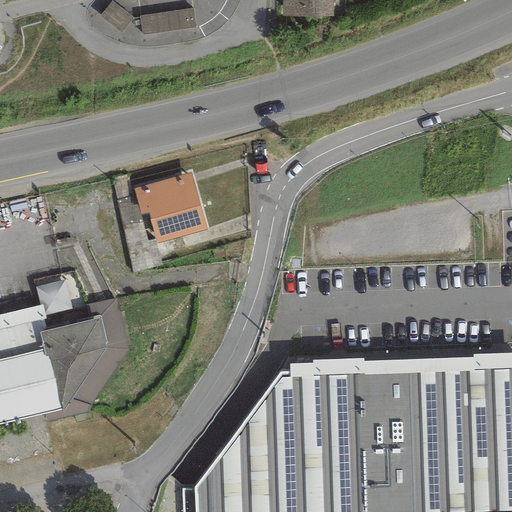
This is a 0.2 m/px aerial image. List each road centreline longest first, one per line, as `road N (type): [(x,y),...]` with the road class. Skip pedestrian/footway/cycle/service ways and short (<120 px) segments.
road 1 (residential): [(511,89),(337,147),(285,184),(230,356),(141,483),(130,511)]
road 2 (primary): [(0,154),(285,89),(511,0)]
